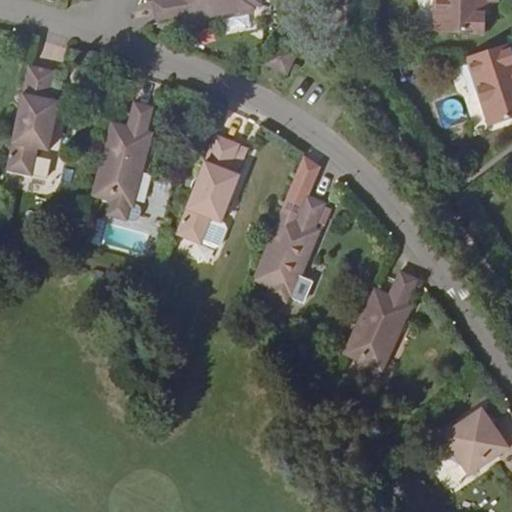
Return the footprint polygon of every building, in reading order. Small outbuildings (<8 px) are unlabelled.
[(157,0),(152,1),(154,21),(181,17),(182,21),(206,17),(205,8),(212,7),(214,18),(255,11),(255,8),(262,6),(261,0),(157,0)] [(434,0),(434,33),(482,33),(483,7),(491,7),(490,0),(434,0)] [(182,23),(214,18),(212,7),(205,8),(206,17),(182,21),(182,23)] [(275,43),(264,66),(287,76),(297,53),(275,43)] [(511,49),(510,43),(467,57),(488,125),(511,117),(511,49)] [(53,72),(27,66),(19,109),(15,111),(14,113),(12,115),(11,119),(11,122),(11,124),(13,128),(14,131),(6,169),(32,174),(37,148),(49,150),(53,130),(49,129),(51,120),(55,121),(58,101),(47,99),(53,72)] [(128,125),(111,121),(91,195),(112,200),(108,215),(127,220),(128,216),(130,217),(133,202),(135,203),(145,166),(134,163),(136,153),(144,156),(150,132),(146,131),(152,107),(134,102),(128,125)] [(154,133),(150,132),(144,156),(136,153),(134,163),(145,166),(154,133)] [(239,146),(214,137),(198,178),(195,179),(193,180),(191,182),(191,183),(190,185),(189,187),(189,189),(189,191),(190,194),(191,196),(176,235),(201,245),(211,219),(223,224),(230,204),(226,202),(229,195),(233,196),(240,177),(230,172),(239,146)] [(296,222),(280,214),(252,282),(271,290),(268,297),(287,304),(289,298),(292,298),(307,262),(297,258),(300,250),(307,253),(317,231),(314,229),(324,206),(306,198),(296,222)] [(320,232),(317,231),(307,253),(300,250),(297,258),(307,262),(320,232)] [(389,295),(374,288),(343,355),(362,363),(359,370),(378,379),(380,371),(384,373),(400,337),(389,332),(392,324),(400,328),(410,305),(408,304),(418,281),(399,272),(389,295)] [(413,307),(410,305),(400,328),(392,324),(389,332),(400,337),(413,307)] [(462,469),(467,476),(508,450),(481,410),(440,437),(447,446),(447,456),(453,464),(462,469)]
